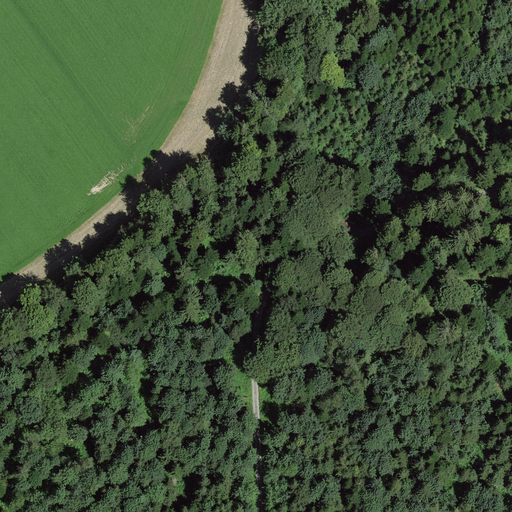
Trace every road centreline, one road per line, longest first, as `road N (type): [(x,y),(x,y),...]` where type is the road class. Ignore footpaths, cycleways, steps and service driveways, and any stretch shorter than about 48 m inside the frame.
road 1 (track): [(262,511),(254,354),(269,281),(363,230),(511,190)]
road 2 (track): [(204,161),(414,257),(484,282),(511,283)]
road 3 (track): [(0,354),(153,292),(245,277),(269,281)]
